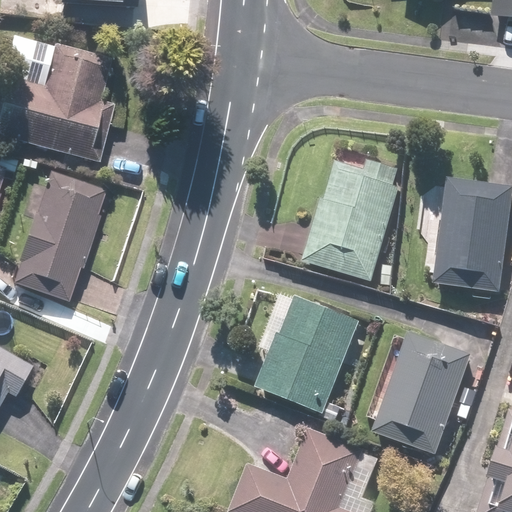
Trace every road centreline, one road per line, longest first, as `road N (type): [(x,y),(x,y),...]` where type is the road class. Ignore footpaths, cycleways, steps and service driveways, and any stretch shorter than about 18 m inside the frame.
road 1 (tertiary): [(87,511),(144,397),(204,219),(244,54)]
road 2 (residential): [(244,54),(511,92)]
